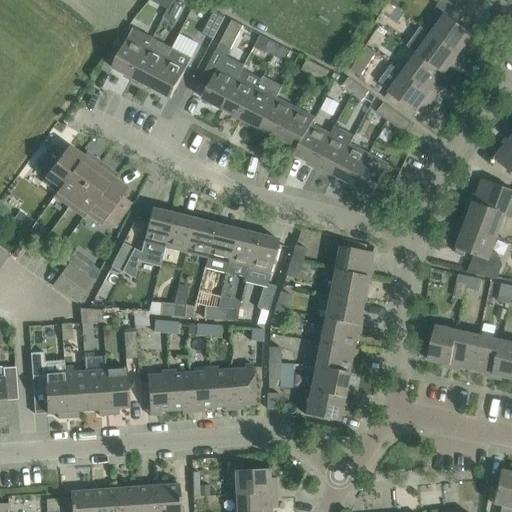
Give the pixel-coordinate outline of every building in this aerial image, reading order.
[(173,0),(164,17),(175,23),(185,4),(186,0),(173,0)] [(459,23),(466,14),(447,0),(441,0),(436,7),(446,14),(431,34),(464,58),(473,46),(468,42),(474,34),(459,23)] [(476,14),(482,7),(473,0),(471,0),(466,6),(476,14)] [(476,14),(485,22),(492,15),(482,7),(476,14)] [(397,9),(390,18),(398,24),(404,15),(397,9)] [(202,34),(213,40),(225,16),(214,11),(202,34)] [(231,49),(243,26),(232,20),(220,43),(231,49)] [(153,38),(135,29),(133,33),(131,38),(129,37),(113,68),(133,78),(149,47),(153,38)] [(182,31),(175,47),(196,56),(203,41),(182,31)] [(455,70),(464,58),(431,34),(417,53),(445,73),(451,66),(455,70)] [(152,88),(168,57),(172,48),(163,44),(161,42),(153,38),(149,47),(133,78),(152,88)] [(272,55),(277,44),(269,39),(263,51),(272,55)] [(285,62),(291,51),(277,44),(272,55),(285,62)] [(172,98),(188,67),(192,59),(173,48),(168,57),(152,88),(172,98)] [(216,51),(200,82),(209,87),(203,98),(223,109),(239,78),(243,69),(245,66),(216,51)] [(440,81),(445,73),(417,53),(403,73),(436,96),(445,84),(440,81)] [(312,76),(318,65),(307,59),(301,71),(312,76)] [(361,78),(368,68),(357,61),(355,65),(350,71),(361,78)] [(318,65),(312,76),(323,82),(329,70),(318,65)] [(427,108),(436,96),(403,73),(389,93),(417,113),(422,105),(427,108)] [(256,87),(241,118),(260,128),(275,97),(281,85),(262,75),(256,87)] [(353,92),(359,84),(350,77),(342,87),(352,94),(353,92)] [(241,118),(256,87),(239,78),(223,109),(241,118)] [(353,92),(352,94),(362,102),(369,91),(359,84),(353,92)] [(279,138),(294,107),(275,97),(260,128),(279,138)] [(392,124),(400,114),(384,102),(377,112),(392,124)] [(298,148),(313,116),(294,107),(279,138),(298,148)] [(408,135),(415,125),(400,114),(392,124),(408,135)] [(315,165),(331,134),(312,124),(315,117),(313,116),(298,148),(299,148),(295,155),(315,165)] [(334,175),(350,144),(355,136),(335,126),(331,134),(315,165),(334,175)] [(511,172),(511,139),(495,158),(511,172)] [(353,185),(369,154),(350,144),(334,175),(353,185)] [(69,207),(101,163),(93,157),(91,161),(69,145),(63,153),(53,146),(34,171),(45,178),(42,182),(56,192),(54,196),(69,207)] [(369,154),(353,185),(373,195),(389,164),(369,154)] [(101,163),(69,207),(84,218),(86,214),(101,225),(104,221),(113,228),(132,203),(122,196),(128,188),(106,172),(109,168),(101,163)] [(511,216),(511,189),(483,179),(474,202),(507,214),(511,216)] [(511,216),(507,214),(474,202),(466,225),(498,237),(506,215),(511,217),(511,216)] [(143,242),(138,262),(160,267),(165,248),(173,214),(152,208),(143,242)] [(32,221),(19,211),(14,218),(27,228),(32,221)] [(186,253),(194,219),(173,214),(165,248),(186,253)] [(207,258),(215,224),(194,219),(186,253),(207,258)] [(207,258),(204,268),(225,274),(236,229),(215,224),(207,258)] [(497,253),(493,251),(498,237),(466,225),(456,253),(465,256),(466,252),(476,255),(470,271),(497,277),(502,264),(497,253)] [(43,242),(49,234),(42,229),(36,237),(43,242)] [(236,229),(225,274),(246,279),(249,269),(257,234),(236,229)] [(257,234),(249,269),(270,274),(278,240),(257,234)] [(59,251),(65,243),(58,238),(53,247),(59,251)] [(123,244),(111,267),(121,272),(133,249),(123,244)] [(290,261),(301,264),(306,249),(295,245),(290,261)] [(334,270),(367,277),(372,253),(339,246),(334,270)] [(0,266),(8,255),(0,249),(0,266)] [(68,260),(87,274),(94,264),(75,250),(68,260)] [(296,279),(301,264),(290,261),(285,276),(296,279)] [(64,295),(80,274),(68,265),(52,286),(64,295)] [(363,301),(367,277),(334,270),(329,294),(363,301)] [(80,274),(64,295),(76,303),(91,282),(80,274)] [(466,300),(468,289),(470,277),(458,274),(453,298),(466,300)] [(470,277),(468,289),(479,291),(482,279),(470,277)] [(268,312),(276,286),(264,282),(256,308),(268,312)] [(511,297),(511,291),(511,286),(502,284),(499,295),(511,297)] [(277,305),(289,309),(293,295),(282,291),(277,305)] [(358,325),(363,301),(329,294),(324,318),(358,325)] [(173,315),(174,303),(161,302),(160,314),(173,315)] [(173,315),(185,316),(186,304),(174,303),(173,315)] [(284,325),(289,309),(277,305),(272,321),(284,325)] [(216,320),(217,307),(205,306),(204,318),(216,320)] [(217,307),(216,320),(237,322),(239,309),(229,308),(217,307)] [(499,308),(497,318),(504,320),(507,310),(499,308)] [(80,309),(81,324),(102,322),(101,310),(80,309)] [(133,313),(134,326),(149,326),(149,320),(148,315),(148,314),(133,313)] [(353,349),(358,325),(324,318),(320,343),(353,349)] [(166,331),(167,321),(155,320),(154,330),(166,331)] [(178,332),(179,322),(167,321),(166,331),(178,332)] [(209,334),(210,324),(198,323),(198,333),(209,334)] [(71,324),(61,325),(62,340),(72,340),(71,324)] [(220,335),(221,324),(210,324),(209,334),(220,335)] [(451,365),(458,331),(436,326),(429,360),(451,365)] [(250,341),(262,342),(264,330),(251,328),(250,341)] [(125,357),(137,356),(136,330),(123,331),(125,357)] [(472,370),(480,335),(458,331),(451,365),(472,370)] [(494,374),(502,340),(480,335),(472,370),(494,374)] [(511,378),(511,342),(502,340),(494,374),(511,378)] [(348,373),(353,349),(320,343),(315,367),(348,373)] [(280,363),(281,348),(270,347),(269,363),(280,363)] [(43,352),(30,353),(33,397),(35,397),(34,394),(45,393),(47,414),(57,413),(58,419),(67,418),(65,383),(65,372),(45,373),(44,362),(43,352)] [(234,406),(255,404),(252,363),(244,364),(245,367),(231,368),(234,406)] [(280,380),(280,363),(269,363),(268,379),(280,380)] [(3,369),(1,367),(0,366),(0,422),(8,422),(6,400),(17,400),(15,368),(10,368),(3,369)] [(72,366),(64,367),(65,371),(65,372),(65,383),(67,418),(78,417),(78,411),(88,411),(85,370),(72,371),(72,366)] [(192,409),(213,407),(210,366),(202,367),(203,370),(189,371),(192,409)] [(234,406),(231,368),(218,369),(218,366),(210,366),(213,407),(234,406)] [(118,409),(129,408),(126,367),(106,369),(109,415),(119,414),(118,409)] [(343,398),(348,373),(315,367),(310,391),(343,398)] [(99,416),(109,415),(106,369),(85,370),(88,411),(98,410),(99,416)] [(192,409),(189,371),(176,372),(176,369),(168,370),(171,411),(192,409)] [(149,412),(171,411),(168,370),(162,370),(162,373),(147,375),(149,412)] [(339,422),(343,398),(310,391),(305,415),(339,422)] [(278,410),(279,394),(268,393),(267,409),(278,410)] [(235,493),(276,491),(276,478),(269,478),(270,469),(235,468),(235,488),(235,493)] [(511,511),(511,473),(500,470),(492,504),(501,506),(499,511),(511,511)] [(157,486),(158,511),(180,511),(179,485),(157,486)] [(136,511),(158,511),(157,486),(135,488),(136,511)] [(209,486),(200,486),(200,495),(209,495),(209,486)] [(115,511),(136,511),(135,488),(113,489),(115,511)] [(93,511),(115,511),(113,489),(92,491),(93,511)] [(71,511),(93,511),(92,491),(70,492),(71,511)] [(236,511),(270,511),(271,508),(277,508),(276,491),(235,493),(236,511)] [(0,511),(8,511),(8,504),(0,503),(0,511)]
